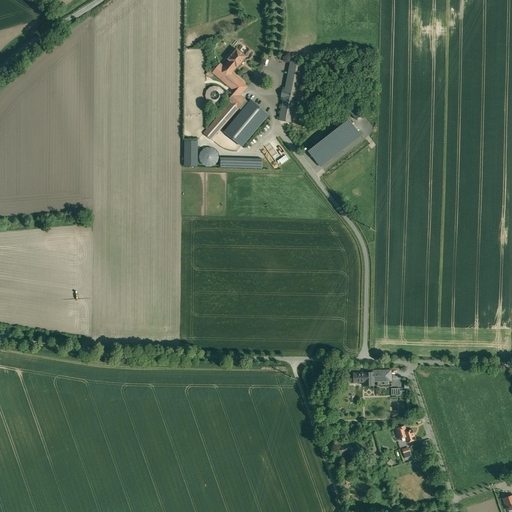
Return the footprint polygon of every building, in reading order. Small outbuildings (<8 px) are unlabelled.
[(240,51),(237,49),(228,59),(229,60),(224,66),(231,73),(237,67),(240,64),(241,64),(244,61),(243,60),(246,57),(243,54),(244,53),(241,50),(240,51)] [(285,90),(283,90),(281,96),(284,97),(279,120),(292,123),(303,63),(291,61),(285,90)] [(224,66),(220,63),(213,72),(235,91),(233,94),(228,99),(231,102),(205,132),(204,133),(207,137),(211,140),(239,108),(242,111),(249,103),(244,98),(240,95),(241,93),(237,89),(243,83),(231,73),(224,66)] [(214,86),(210,87),(206,91),(205,96),(207,100),(211,103),(215,104),(220,103),(223,99),(224,95),(223,90),(219,87),(214,86)] [(242,111),(225,132),(241,146),(268,114),(252,100),(249,103),(242,111)] [(349,120),(309,151),(321,167),(361,135),(349,120)] [(197,141),(185,141),(185,166),(197,166),(197,141)] [(208,149),(204,150),(201,154),(200,158),(201,163),(205,166),(209,167),(214,166),(217,162),(218,157),(217,153),(213,149),(208,149)] [(263,159),(220,158),(220,166),(262,168),(263,159)] [(383,372),(354,373),(354,382),(365,381),(365,385),(374,384),(374,379),(383,379),(383,372)] [(412,429),(406,431),(405,426),(401,427),(400,427),(398,427),(397,428),(395,429),(399,439),(402,438),(403,441),(406,440),(407,442),(416,439),(412,429)] [(350,444),(339,446),(340,455),(350,453),(349,449),(351,448),(350,444)] [(408,447),(402,449),(405,457),(411,455),(408,447)]
